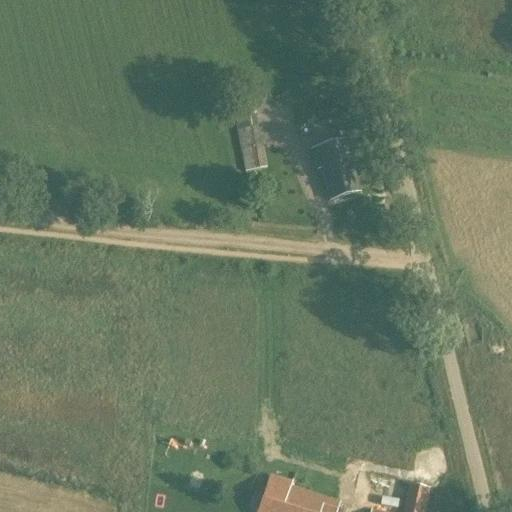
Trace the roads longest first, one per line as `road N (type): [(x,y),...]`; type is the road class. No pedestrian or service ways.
road 1 (unclassified): [(487,511),(362,0)]
road 2 (track): [(0,214),(425,258)]
